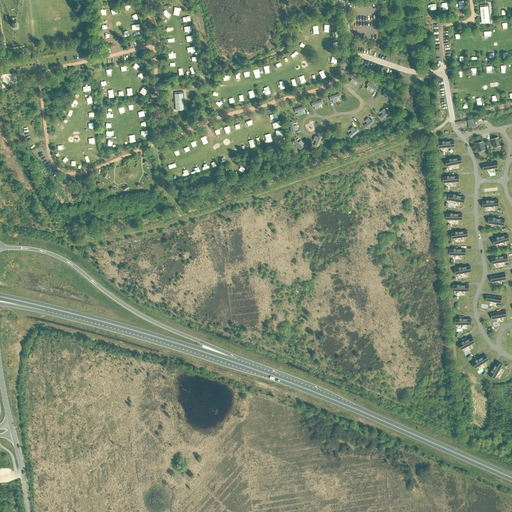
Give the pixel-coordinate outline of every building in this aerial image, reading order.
[(488,5),(480,6),(480,8),(481,23),(489,22),(489,21),(490,21),(488,5)] [(125,72),(130,65),(125,62),(121,69),(125,72)] [(175,95),(176,110),(183,109),(182,95),(175,95)] [(501,146),(499,137),(491,139),(493,148),(501,146)] [(486,150),(483,141),(476,143),(478,152),(486,150)] [(461,157),(445,161),(446,167),(462,164),(461,157)] [(497,162),(483,164),(484,171),(498,168),(497,162)] [(450,194),(449,200),(463,203),(464,197),(450,194)] [(489,218),(489,224),(503,226),(504,220),(489,218)] [(467,231),(452,233),(453,239),(467,237),(467,231)] [(508,235),(493,239),(495,245),(509,241),(508,235)] [(507,255),(492,258),(493,264),(508,261),(507,255)] [(470,266),(455,269),(456,275),(471,272),(470,266)] [(504,274),(491,276),(492,282),(506,280),(504,274)] [(487,295),(486,301),(500,303),(501,297),(487,295)] [(505,311),(491,313),(492,319),(506,317),(505,311)] [(472,337),(459,344),(462,350),(475,343),(472,337)] [(485,355),(472,363),(476,368),(488,360),(485,355)] [(497,362),(490,375),(495,378),(502,365),(497,362)]
